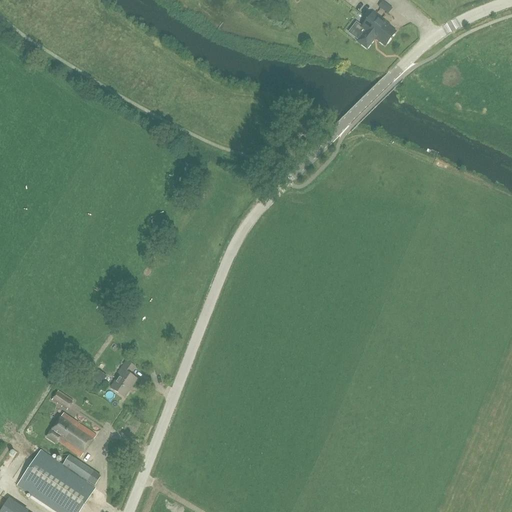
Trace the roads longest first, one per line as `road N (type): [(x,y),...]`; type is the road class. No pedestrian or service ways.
road 1 (unclassified): [(128,511),(245,225),(408,59),(450,27),(511,1)]
road 2 (track): [(0,457),(56,376),(84,375),(111,336)]
